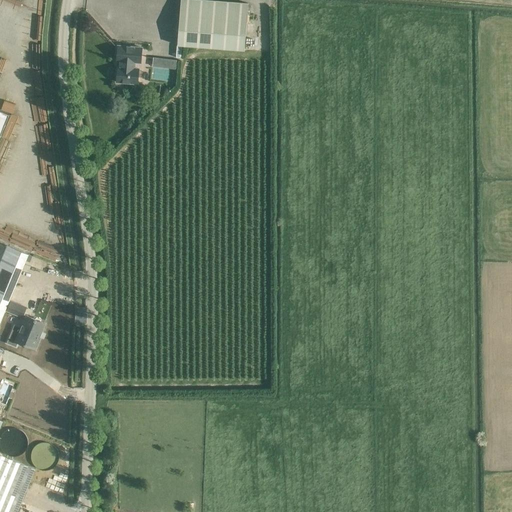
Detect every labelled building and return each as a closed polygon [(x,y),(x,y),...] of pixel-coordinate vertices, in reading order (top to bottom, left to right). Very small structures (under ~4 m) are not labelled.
[(206,0),(180,0),(177,45),(244,50),(248,3),(206,0)] [(117,67),(116,82),(138,84),(139,68),(135,68),(135,62),(141,63),(142,47),(118,45),(117,61),(119,61),(118,67),(117,67)] [(177,60),(168,59),(167,68),(176,69),(177,60)] [(0,134),(9,114),(0,109),(0,134)] [(43,124),(49,123),(47,111),(41,112),(43,124)] [(0,322),(29,254),(6,245),(0,260),(0,322)] [(49,268),(46,274),(49,275),(48,280),(61,284),(65,273),(49,268)] [(11,300),(6,311),(22,318),(27,307),(11,300)] [(26,315),(15,341),(34,349),(45,323),(26,315)] [(0,511),(17,511),(35,469),(13,460),(0,454),(0,428),(3,421),(0,419),(0,511)]
